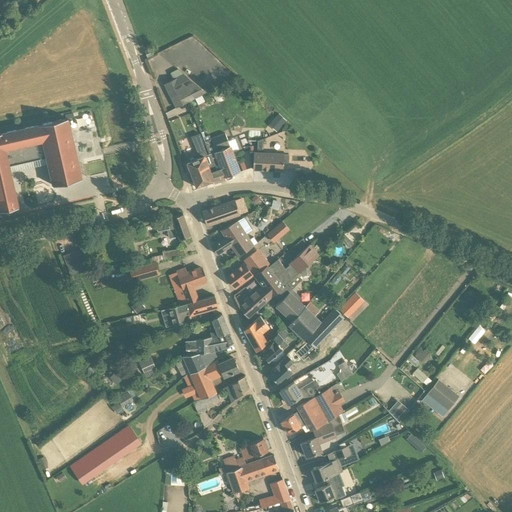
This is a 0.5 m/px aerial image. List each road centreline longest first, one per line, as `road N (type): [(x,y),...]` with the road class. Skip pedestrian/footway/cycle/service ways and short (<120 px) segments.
road 1 (unclassified): [(185,200),(244,187),(336,199),(511,279)]
road 2 (tertiary): [(303,511),(185,200)]
road 3 (unclassified): [(0,244),(132,210),(157,187)]
road 4 (track): [(49,232),(95,349),(115,368)]
